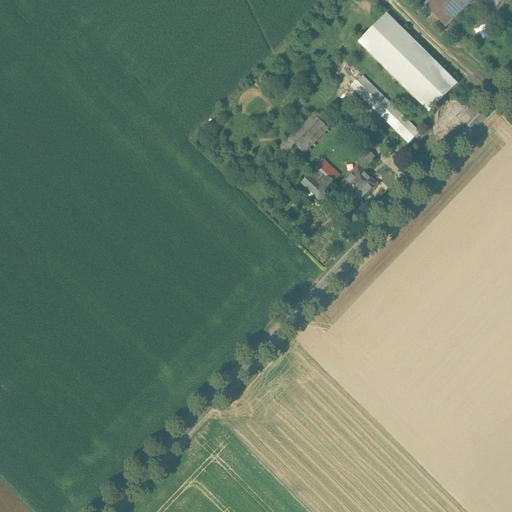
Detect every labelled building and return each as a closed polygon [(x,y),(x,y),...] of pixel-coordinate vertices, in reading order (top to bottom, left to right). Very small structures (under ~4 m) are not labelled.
[(428,0),(423,6),(446,28),(472,0),(428,0)] [(457,85),(386,15),(357,43),(428,114),(457,85)] [(419,133),(362,77),(351,88),(408,145),(419,133)] [(311,114),(273,153),(281,160),(295,146),(303,153),(333,123),(321,112),(315,117),(311,114)] [(368,151),(356,163),(363,169),(363,170),(375,158),(368,151)] [(339,175),(324,160),(317,166),(333,182),(339,175)] [(327,176),(319,186),(308,176),(301,184),(319,201),(335,184),(338,188),(339,187),(333,182),(317,166),(317,167),(327,176)] [(317,167),(308,176),(319,186),(327,176),(317,167)] [(360,172),(357,169),(339,187),(338,188),(357,206),(376,186),(361,172),(363,170),(363,169),(360,172)]
